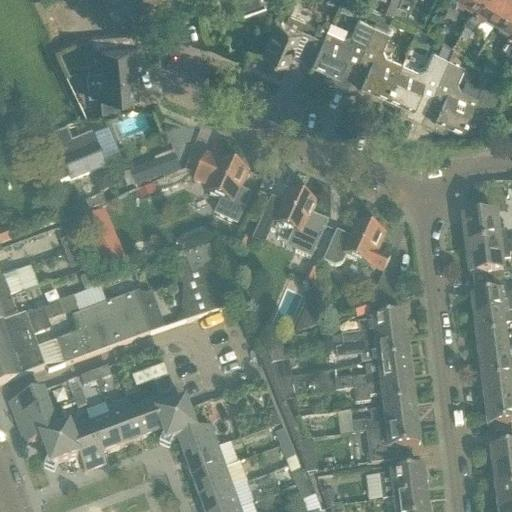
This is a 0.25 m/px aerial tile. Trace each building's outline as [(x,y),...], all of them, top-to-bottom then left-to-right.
[(144,8),(142,0),(104,0),(114,22),(144,8)] [(219,0),(223,10),(240,4),(243,13),(265,6),(262,0),(219,0)] [(399,0),(398,4),(398,5),(407,8),(410,0),(399,0)] [(475,8),(480,0),(440,0),(437,5),(446,10),(444,12),(453,17),(463,1),(475,8)] [(498,22),(510,0),(480,0),(475,8),(464,25),(474,31),(484,13),(498,22)] [(511,0),(510,0),(498,22),(511,30),(501,48),(510,54),(511,51),(511,0)] [(286,61),(305,20),(290,13),(294,4),(291,2),(262,27),(270,31),(262,50),(286,61)] [(386,98),(401,64),(387,58),(383,48),(390,34),(385,31),(391,18),(380,14),(374,26),(345,89),(362,96),(364,93),(370,95),(372,91),(386,98)] [(345,89),(374,26),(358,19),(351,35),(343,38),(327,30),(312,65),(327,72),(326,76),(332,78),(330,82),(345,89)] [(103,70),(102,70),(135,68),(143,68),(141,43),(131,44),(131,33),(136,33),(135,32),(91,35),(91,48),(102,47),(103,70)] [(477,98),(460,90),(458,83),(465,67),(459,65),(464,55),(454,49),(448,60),(420,122),(437,130),(439,126),(445,128),(446,125),(462,132),(471,112),(477,98)] [(420,122),(448,60),(433,53),(426,69),(418,72),(401,64),(386,98),(402,105),(400,109),(407,111),(405,116),(420,122)] [(135,70),(135,68),(102,70),(95,70),(95,71),(86,71),(88,95),(100,95),(102,116),(133,104),(128,105),(127,92),(137,92),(136,84),(139,81),(138,73),(135,70)] [(485,118),(493,100),(495,94),(485,90),(481,88),(477,98),(471,112),(485,118)] [(71,181),(106,167),(92,134),(72,142),(67,130),(42,141),(47,153),(46,153),(60,185),(70,180),(71,181)] [(240,194),(248,176),(220,163),(219,165),(205,159),(193,185),(207,191),(205,196),(223,204),(216,219),(237,228),(250,199),(240,194)] [(128,174),(134,189),(160,179),(155,164),(128,174)] [(275,228),(302,240),(296,254),(313,261),(329,226),(313,218),(318,207),(289,194),(283,206),(271,200),(251,244),(265,250),(275,228)] [(85,210),(79,195),(64,201),(70,215),(85,210)] [(83,217),(91,246),(113,239),(104,211),(83,217)] [(462,222),(466,252),(507,246),(506,233),(499,234),(497,218),(462,222)] [(390,260),(376,254),(384,236),(356,224),(350,239),(337,234),(323,264),(334,269),(342,266),(346,259),(365,267),(383,275),(383,274),(390,260)] [(0,247),(13,242),(9,231),(0,234),(0,247)] [(59,243),(63,257),(74,253),(69,239),(59,243)] [(240,241),(235,253),(244,257),(250,245),(240,241)] [(511,273),(503,275),(502,263),(510,262),(509,256),(511,255),(511,245),(508,247),(507,246),(466,252),(469,278),(472,277),(474,290),(511,284),(511,273)] [(220,310),(239,303),(218,246),(195,254),(194,252),(171,261),(182,293),(181,314),(185,323),(200,318),(220,310)] [(79,267),(74,253),(63,257),(68,271),(79,267)] [(303,285),(312,289),(318,276),(309,272),(303,285)] [(78,281),(83,295),(97,289),(92,276),(78,281)] [(0,279),(0,302),(9,300),(1,279),(0,279)] [(397,282),(384,311),(397,306),(397,282)] [(511,284),(474,290),(475,301),(472,301),(473,302),(471,305),(472,311),(474,313),(475,322),(511,317),(511,284)] [(56,343),(65,366),(62,367),(63,368),(150,334),(135,294),(71,318),(77,335),(56,343)] [(0,326),(17,320),(9,300),(0,302),(0,326)] [(58,304),(25,317),(32,335),(49,328),(46,322),(62,316),(58,304)] [(366,306),(353,311),(357,320),(370,316),(366,306)] [(306,310),(294,338),(321,328),(324,322),(320,316),(306,310)] [(33,337),(32,335),(25,317),(17,320),(0,326),(0,349),(25,340),(33,337)] [(505,327),(511,326),(511,317),(475,322),(476,330),(475,332),(475,340),(478,341),(478,344),(479,346),(477,348),(478,356),(480,357),(481,366),(509,363),(509,361),(511,360),(511,351),(508,352),(507,340),(505,327)] [(404,342),(403,332),(404,330),(403,324),(401,322),(401,320),(357,326),(359,336),(341,339),(343,351),(404,342)] [(0,386),(45,370),(33,337),(25,340),(0,349),(0,386)] [(407,364),(406,359),(407,357),(407,350),(405,349),(404,342),(343,351),(336,353),(337,363),(361,360),(362,367),(376,365),(376,368),(376,369),(365,371),(366,381),(352,382),(353,394),(409,386),(408,376),(410,373),(409,367),(407,365),(407,364)] [(257,353),(267,376),(274,373),(272,368),(273,368),(266,349),(257,353)] [(279,385),(292,382),(289,363),(273,368),(272,368),(274,373),(267,376),(268,378),(274,394),(281,391),(279,385)] [(511,371),(511,363),(509,364),(509,363),(481,366),(482,374),(480,376),(481,383),(483,385),(484,388),(484,390),(482,393),(483,400),(485,402),(486,411),(511,407),(511,383),(511,371)] [(108,368),(94,373),(98,382),(111,377),(108,368)] [(134,388),(165,379),(162,368),(130,377),(134,388)] [(98,382),(94,373),(81,379),(84,387),(98,382)] [(169,379),(146,388),(161,430),(163,434),(161,435),(165,447),(177,442),(177,441),(195,434),(193,429),(188,413),(187,410),(184,404),(179,407),(174,392),(173,392),(169,379)] [(295,401),(292,382),(279,385),(281,391),(274,394),(281,412),(288,409),(286,403),(295,402),(295,401)] [(410,393),(409,386),(353,394),(355,407),(370,405),(369,401),(381,400),(382,412),(382,413),(369,414),(371,426),(369,426),(366,426),(366,425),(351,427),(352,438),(365,436),(365,437),(415,430),(414,420),(415,418),(414,412),(412,410),(412,408),(412,403),(413,401),(412,395),(410,393)] [(138,391),(123,396),(129,412),(140,443),(155,437),(161,435),(163,434),(161,430),(146,388),(138,391)] [(51,414),(43,393),(10,406),(17,427),(51,414)] [(72,398),(76,411),(86,408),(81,394),(72,398)] [(299,421),(295,402),(286,403),(288,409),(281,412),(289,430),(296,427),(294,423),(295,423),(294,422),(299,421)] [(511,407),(486,411),(487,417),(485,420),(486,427),(489,429),(489,430),(510,428),(511,434),(511,407)] [(62,409),(51,414),(17,427),(25,448),(39,442),(63,433),(66,432),(65,431),(67,430),(70,429),(62,409)] [(140,443),(129,412),(109,419),(121,450),(140,443)] [(121,450),(109,419),(97,424),(91,426),(102,457),(121,450)] [(303,445),(295,423),(294,423),(296,427),(289,430),(296,448),(303,445)] [(102,457),(91,426),(78,431),(70,434),(69,434),(78,460),(84,475),(100,468),(105,466),(102,457)] [(209,429),(195,434),(177,441),(177,442),(184,462),(217,450),(209,429)] [(78,460),(69,434),(67,430),(65,431),(66,432),(63,433),(39,442),(43,453),(44,454),(47,463),(48,465),(50,470),(56,468),(57,468),(64,465),(76,461),(78,460)] [(416,438),(415,430),(365,437),(369,468),(374,467),(408,463),(407,451),(417,450),(417,448),(419,446),(418,440),(416,438)] [(288,447),(283,434),(274,438),(280,450),(288,447)] [(309,443),(303,445),(296,448),(295,448),(306,476),(317,475),(312,442),(309,443)] [(293,460),(288,447),(280,450),(285,463),(293,460)] [(217,450),(184,462),(192,482),(224,471),(217,450)] [(511,472),(511,450),(492,452),(492,454),(489,457),(490,463),(493,465),(494,475),(511,472)] [(224,471),(192,482),(199,503),(231,492),(247,486),(240,465),(224,471)] [(495,482),(493,485),(494,491),(496,493),(497,498),(495,501),(495,507),(498,508),(498,511),(511,511),(511,472),(494,475),(495,482)] [(299,473),(295,475),(291,477),(296,490),(296,491),(305,487),(299,473)] [(420,473),(380,478),(383,502),(393,501),(393,503),(424,499),(422,488),(425,488),(427,485),(426,477),(424,475),(421,475),(420,473)] [(310,501),(305,487),(296,491),(301,504),(310,501)] [(202,511),(238,511),(239,511),(231,492),(199,503),(202,511)] [(321,497),(326,511),(329,511),(336,509),(330,494),(321,497)] [(425,509),(424,499),(393,503),(394,511),(430,511),(430,510),(428,508),(425,509)]
